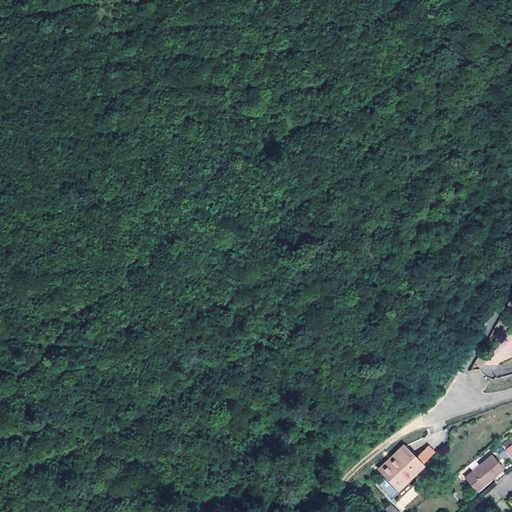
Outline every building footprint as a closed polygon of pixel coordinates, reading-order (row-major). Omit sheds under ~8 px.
[(424,463),(436,453),(429,445),(417,456),(424,463)] [(389,461),(380,470),(397,487),(422,463),(405,446),(393,457),(396,460),(392,464),(389,461)] [(465,476),(476,491),(496,473),(503,467),(491,454),(465,476)] [(496,473),(476,491),(478,493),(498,476),(496,473)] [(403,509),(419,493),(413,486),(396,503),(403,509)] [(398,511),(390,503),(385,509),(387,511),(398,511)]
